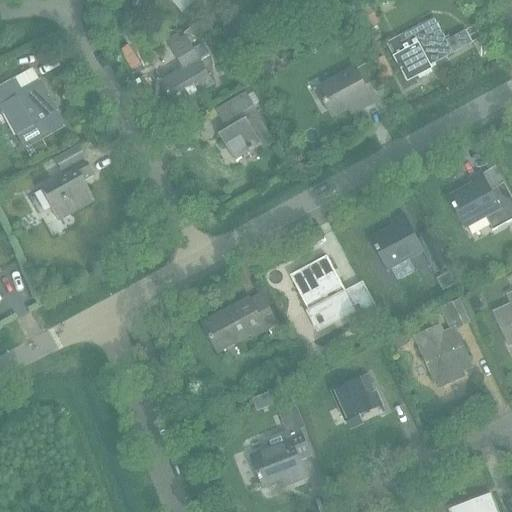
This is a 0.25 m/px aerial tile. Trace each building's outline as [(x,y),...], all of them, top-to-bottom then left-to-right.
[(406,79),(430,66),(470,44),(464,32),(446,42),(433,19),(398,38),(406,51),(394,57),(406,79)] [(200,62),(210,56),(204,45),(179,59),(185,70),(161,84),(174,106),(213,84),(200,62)] [(361,111),(373,104),(354,69),(318,89),(333,117),(357,104),(361,111)] [(12,79),(0,85),(0,115),(3,114),(15,135),(16,135),(24,148),(64,126),(56,112),(57,112),(39,79),(18,90),(12,79)] [(275,143),(254,106),(247,93),(216,110),(227,130),(219,134),(235,161),(260,146),(263,150),(275,143)] [(76,147),(54,160),(61,171),(83,159),(76,147)] [(82,182),(93,176),(86,163),(39,189),(57,222),(93,202),(82,182)] [(464,228),(484,217),(492,231),(511,219),(511,199),(503,183),(489,190),(480,173),(468,180),(472,187),(449,199),(464,228)] [(387,269),(422,250),(403,215),(391,222),(395,229),(372,241),(387,269)] [(419,235),(432,258),(427,260),(434,273),(450,265),(443,252),(445,251),(432,228),(419,235)] [(299,278),(293,281),(309,311),(313,309),(321,324),(358,303),(354,295),(365,289),(361,282),(344,291),(337,278),(335,280),(331,271),(333,270),(325,257),(296,272),(299,278)] [(368,320),(378,314),(365,289),(354,295),(358,303),(368,320)] [(511,292),(508,294),(511,303),(493,311),(508,345),(511,343),(511,292)] [(265,331),(276,325),(260,295),(249,301),(248,298),(201,323),(216,351),(262,327),(265,331)] [(456,327),(467,321),(458,300),(447,305),(456,327)] [(460,371),(461,371),(470,366),(453,329),(442,334),(437,332),(419,340),(418,345),(435,383),(436,382),(441,384),(458,377),(460,371)] [(344,386),(332,391),(346,420),(380,404),(373,390),(364,394),(361,388),(371,384),(367,375),(344,386)] [(290,440),(250,455),(262,488),(289,478),(291,483),(305,478),(298,459),(309,455),(299,428),(304,427),(295,405),(279,411),(286,432),(290,440)] [(496,511),(490,495),(450,510),(450,511),(496,511)]
